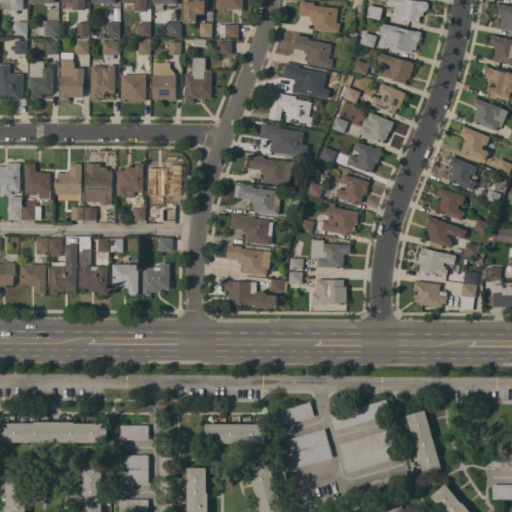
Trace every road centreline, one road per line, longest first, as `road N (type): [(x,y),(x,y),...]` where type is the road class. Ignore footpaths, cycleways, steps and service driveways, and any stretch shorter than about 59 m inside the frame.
road 1 (residential): [(511,386),(0,383)]
road 2 (residential): [(461,0),(449,64),(387,227),(379,341)]
road 3 (residential): [(266,0),(265,23),(204,187),(192,342)]
road 4 (residential): [(221,135),(0,132)]
